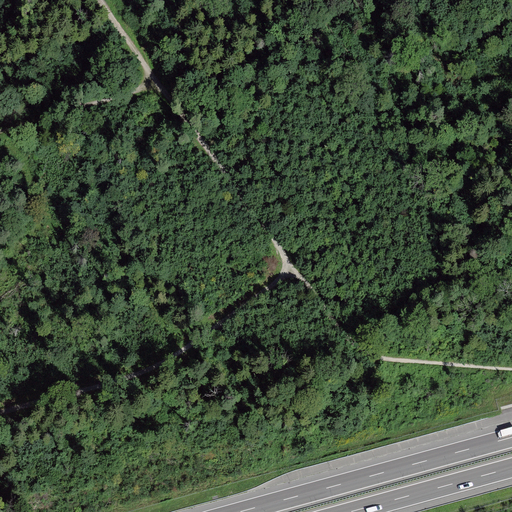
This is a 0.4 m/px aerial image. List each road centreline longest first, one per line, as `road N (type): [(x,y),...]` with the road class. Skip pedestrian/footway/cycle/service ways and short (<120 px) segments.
road 1 (track): [(293,267),(167,360),(0,412)]
road 2 (motorway): [(511,437),(240,511)]
road 3 (track): [(511,369),(366,354),(293,267)]
road 4 (track): [(159,84),(293,267)]
road 5 (track): [(0,131),(159,84)]
road 6 (motorway): [(353,511),(511,468)]
